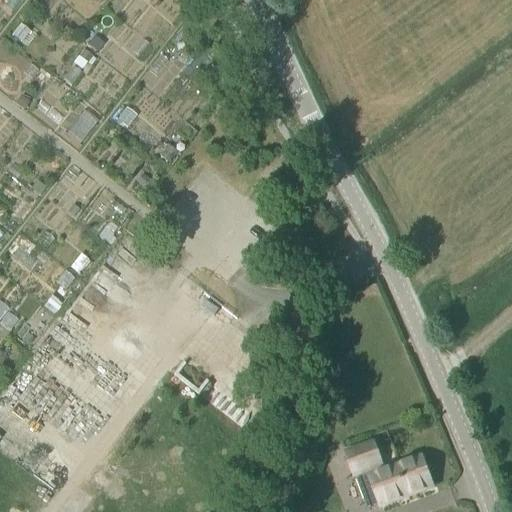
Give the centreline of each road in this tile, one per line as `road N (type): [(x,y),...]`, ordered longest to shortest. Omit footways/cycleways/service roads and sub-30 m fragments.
road 1 (tertiary): [(382,256),(256,0)]
road 2 (tertiary): [(490,511),(382,256)]
